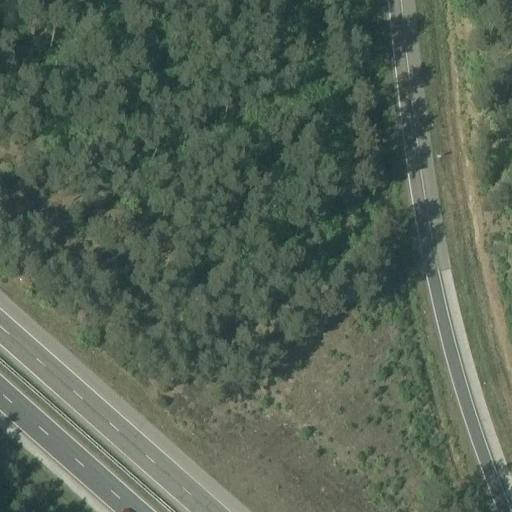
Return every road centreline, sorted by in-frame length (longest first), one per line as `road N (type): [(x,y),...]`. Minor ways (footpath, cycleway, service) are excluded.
road 1 (trunk): [(506,511),(448,333),(413,163),(394,0)]
road 2 (trunk): [(206,511),(0,331)]
road 3 (trunk): [(0,397),(130,511)]
